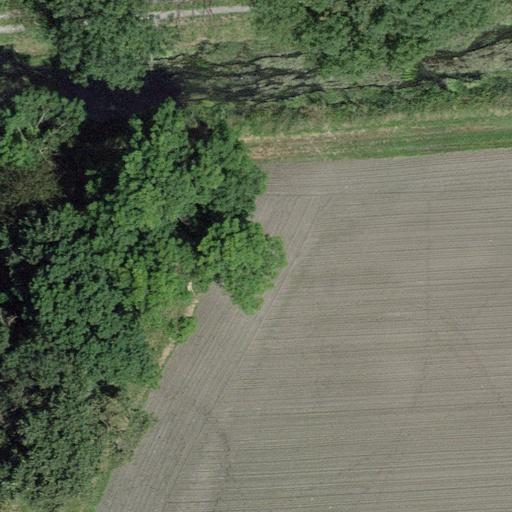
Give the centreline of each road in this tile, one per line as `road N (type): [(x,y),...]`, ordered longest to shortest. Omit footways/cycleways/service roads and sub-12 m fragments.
road 1 (track): [(511,135),(0,177)]
road 2 (track): [(258,0),(0,20)]
